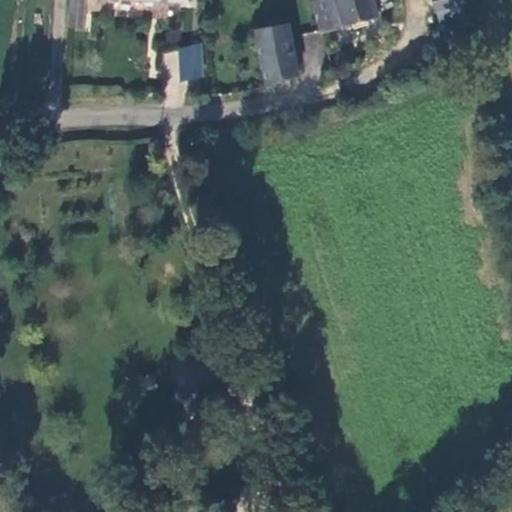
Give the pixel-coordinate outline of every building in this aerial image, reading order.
[(325,0),(333,29),(387,11),(386,3),(385,0),(325,0)] [(85,30),(88,8),(75,3),(71,27),(85,30)] [(271,85),(298,81),(289,27),(262,32),(271,85)] [(201,47),(181,49),(185,79),(204,77),(201,47)] [(220,390),(207,347),(168,359),(172,372),(186,367),(195,398),(220,390)] [(181,403),(195,398),(186,367),(172,372),(175,382),(171,389),(178,393),(181,403)]
